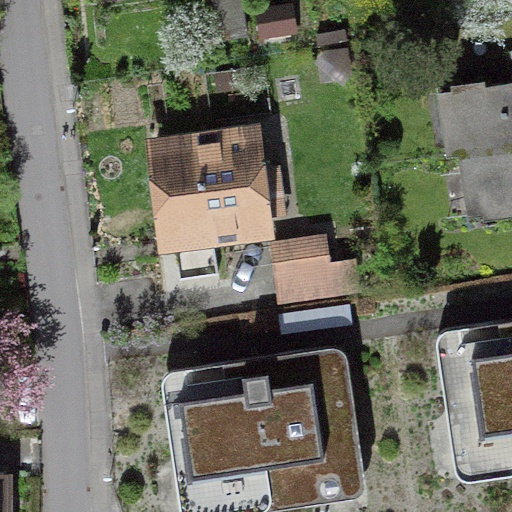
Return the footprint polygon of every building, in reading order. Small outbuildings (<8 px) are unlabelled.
[(287,5),(258,10),(262,34),(291,29),(287,5)] [(511,60),(511,78),(452,88),(461,150),(473,149),(511,142),(511,47),(510,48),(511,60)] [(280,209),(275,169),(251,172),(245,130),(220,134),(221,141),(161,148),(172,234),(258,223),(256,212),(280,209)] [(511,142),(473,149),(482,212),(511,207),(511,142)] [(353,259),(328,263),(324,235),(274,242),(282,300),(357,289),(353,259)] [(511,332),(451,341),(468,448),(508,442),(511,463),(511,462),(511,332)] [(332,359),(176,382),(194,489),(234,483),(237,504),(310,493),(307,472),(347,466),(332,359)]
